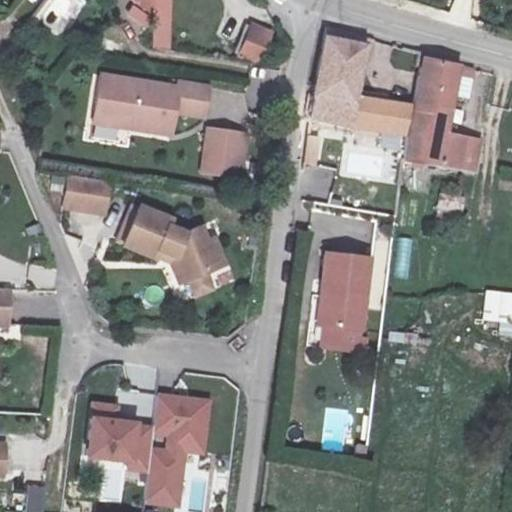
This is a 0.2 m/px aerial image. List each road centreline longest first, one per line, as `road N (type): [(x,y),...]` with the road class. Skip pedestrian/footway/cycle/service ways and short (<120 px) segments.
road 1 (residential): [(300,0),(262,350)]
road 2 (tertiary): [(313,0),(511,47)]
road 3 (residential): [(82,332),(10,146)]
road 4 (residential): [(82,332),(262,350)]
road 5 (residential): [(262,350),(241,511)]
